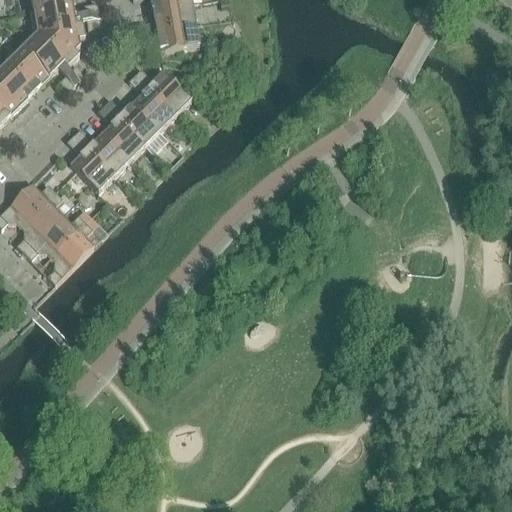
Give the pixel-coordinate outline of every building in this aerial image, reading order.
[(29,17),(29,18),(73,10),(70,0),(30,0),(33,16),(29,17)] [(150,0),(153,15),(192,8),(190,0),(150,0)] [(192,8),(153,15),(156,36),(196,30),(192,8)] [(99,19),(97,9),(84,11),(86,21),(99,19)] [(29,18),(33,37),(80,52),(79,45),(85,44),(82,30),(76,31),(73,10),(29,18)] [(101,32),(99,23),(86,25),(88,35),(101,32)] [(137,31),(139,40),(152,37),(150,29),(137,31)] [(196,30),(156,36),(160,59),(199,52),(196,30)] [(33,37),(19,51),(50,82),(64,68),(69,72),(79,62),(75,57),(80,52),(33,37)] [(152,37),(139,40),(140,48),(153,46),(152,37)] [(21,54),(6,69),(34,98),(50,82),(19,51),(18,52),(21,54)] [(6,69),(0,75),(0,93),(19,113),(34,98),(6,69)] [(69,78),(79,87),(85,81),(76,71),(69,78)] [(135,81),(144,90),(150,84),(141,75),(135,81)] [(163,78),(147,94),(175,122),(191,107),(163,78)] [(59,88),(68,97),(75,90),(66,81),(59,88)] [(144,90),(135,81),(128,87),(138,97),(144,90)] [(19,113),(0,93),(0,124),(3,128),(19,113)] [(147,94),(132,109),(160,138),(175,122),(147,94)] [(104,111),(113,121),(120,114),(110,105),(104,111)] [(132,109),(117,124),(145,153),(160,138),(132,109)] [(113,121),(104,111),(98,118),(107,127),(113,121)] [(117,124),(101,139),(129,168),(145,153),(117,124)] [(73,142),(83,151),(89,145),(80,136),(73,142)] [(101,139),(86,155),(114,183),(129,168),(101,139)] [(83,151),(73,142),(67,148),(76,157),(83,151)] [(86,155),(70,170),(98,199),(114,183),(86,155)] [(16,229),(20,233),(55,198),(48,191),(41,198),(32,189),(0,221),(0,235),(1,236),(7,229),(16,229)] [(62,205),(55,198),(20,233),(23,237),(23,245),(17,252),(23,259),(63,220),(55,212),(62,205)] [(71,228),(63,220),(23,259),(31,267),(38,260),(46,260),(50,264),(86,229),(78,221),(71,228)] [(86,229),(50,264),(54,268),(54,276),(47,283),(55,291),(94,252),(86,243),(93,236),(86,229)]
